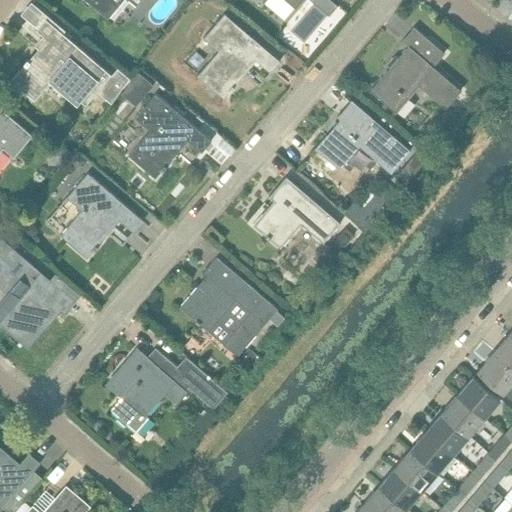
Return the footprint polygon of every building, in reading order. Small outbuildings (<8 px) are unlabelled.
[(86,0),(108,18),(119,5),(112,0),(131,0),(138,5),(141,0),(86,0)] [(263,0),(265,1),(265,0),(285,0),(295,8),(302,0),(263,0)] [(219,51),(197,75),(224,98),(228,94),(232,89),(246,72),(243,70),(253,58),(270,73),(280,61),(225,13),(204,38),(219,51)] [(19,71),(11,80),(35,100),(50,82),(77,105),(81,101),(85,104),(97,91),(111,74),(46,19),(36,30),(49,41),(41,51),(38,49),(28,60),(27,60),(24,63),(25,64),(19,71)] [(408,46),(370,90),(396,112),(419,85),(445,108),(460,90),(433,66),(445,53),(414,27),(402,41),(408,46)] [(121,70),(106,88),(117,97),(132,79),(121,70)] [(150,83),(138,73),(131,83),(142,92),(150,83)] [(214,100),(198,86),(190,96),(206,109),(214,100)] [(150,130),(129,155),(145,169),(145,173),(150,173),(155,178),(161,171),(162,171),(166,167),(166,166),(177,152),(174,149),(184,138),(202,152),(212,141),(156,93),(135,117),(150,130)] [(391,173),(410,150),(352,99),(337,116),(340,119),(315,148),(339,169),(359,146),(391,173)] [(14,157),(33,135),(0,107),(0,152),(4,148),(14,157)] [(48,150),(48,166),(62,165),(62,150),(48,150)] [(77,152),(69,162),(74,167),(83,166),(88,160),(77,152)] [(414,153),(406,162),(417,171),(425,162),(414,153)] [(106,229),(116,217),(133,232),(143,220),(88,172),(66,197),(82,210),(60,235),(87,258),(93,251),(94,251),(98,246),(97,246),(109,232),(106,229)] [(269,196),(275,201),(270,207),(269,206),(253,224),(265,235),(265,236),(268,239),(269,238),(280,248),(301,224),(323,243),(340,223),(286,176),(269,196)] [(352,239),(351,239),(343,231),(342,231),(334,240),(344,248),(352,239)] [(2,237),(0,238),(0,287),(6,293),(0,299),(0,323),(29,348),(61,310),(64,314),(81,294),(79,292),(64,280),(55,272),(50,278),(2,237)] [(199,284),(179,307),(196,320),(195,321),(199,325),(200,324),(237,356),(269,319),(278,326),(285,317),(276,310),(278,309),(217,256),(204,272),(207,275),(210,277),(201,286),(199,284)] [(494,351),(511,366),(511,333),(510,332),(494,351)] [(136,430),(148,416),(146,415),(164,393),(175,403),(186,391),(189,387),(213,409),(227,392),(186,356),(177,366),(158,350),(149,360),(137,349),(107,383),(122,396),(111,409),(119,416),(117,418),(126,426),(128,423),(136,430)] [(477,371),(503,393),(511,381),(511,366),(494,351),(477,371)] [(500,398),(473,375),(457,394),(484,417),(500,398)] [(468,435),(484,417),(457,394),(442,412),(468,435)] [(442,412),(426,431),(453,454),(468,435),(442,412)] [(453,454),(426,431),(410,449),(437,472),(453,454)] [(496,459),(511,441),(504,434),(488,453),(496,459)] [(0,504),(2,506),(8,511),(13,511),(24,500),(40,482),(30,474),(34,470),(40,463),(29,453),(18,466),(8,457),(10,455),(0,446),(0,504)] [(410,449),(395,467),(422,490),(437,472),(410,449)] [(510,470),(511,467),(511,452),(502,464),(510,470)] [(496,459),(488,453),(473,471),(480,477),(496,459)] [(502,464),(486,482),(494,489),(510,470),(502,464)] [(422,490),(395,467),(379,485),(406,508),(422,490)] [(480,477),(473,471),(457,489),(465,496),(480,477)] [(471,500),(478,507),(494,489),(486,482),(471,500)] [(26,511),(84,511),(90,506),(66,485),(56,497),(49,504),(50,504),(52,506),(47,511),(41,511),(33,505),(32,506),(26,511)] [(379,485),(363,503),(373,511),(402,511),(406,508),(379,485)] [(450,511),(465,496),(457,489),(442,507),(447,511),(450,511)] [(471,500),(460,511),(474,511),(478,507),(471,500)] [(373,511),(363,503),(356,511),(373,511)]
